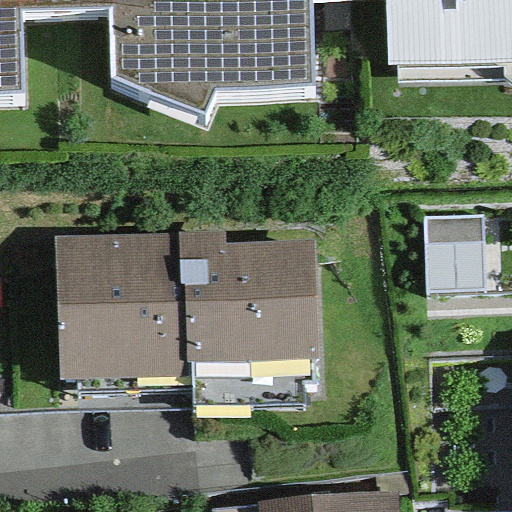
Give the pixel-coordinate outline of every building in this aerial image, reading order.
[(0,115),(24,115),(22,25),(111,23),(113,95),(206,132),(215,108),(317,106),(315,11),(353,10),(353,0),(289,0),(214,2),(213,0),(149,0),(150,4),(93,5),(92,0),(36,0),(37,3),(0,3),(0,115)] [(511,0),(402,0),(406,79),(511,73),(511,0)] [(433,216),(431,291),(488,293),(491,217),(433,216)] [(321,242),(64,253),(69,379),(326,368),(321,242)] [(404,511),(402,494),(230,511),(404,511)]
